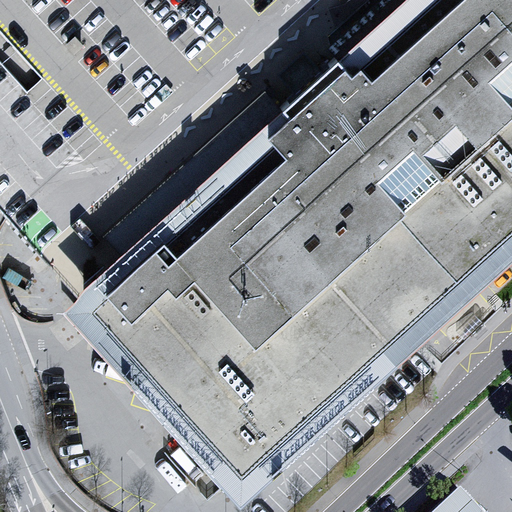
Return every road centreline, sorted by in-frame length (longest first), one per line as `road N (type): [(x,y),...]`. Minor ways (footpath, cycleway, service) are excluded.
road 1 (secondary): [(511,347),(339,511)]
road 2 (secondary): [(380,511),(511,389)]
